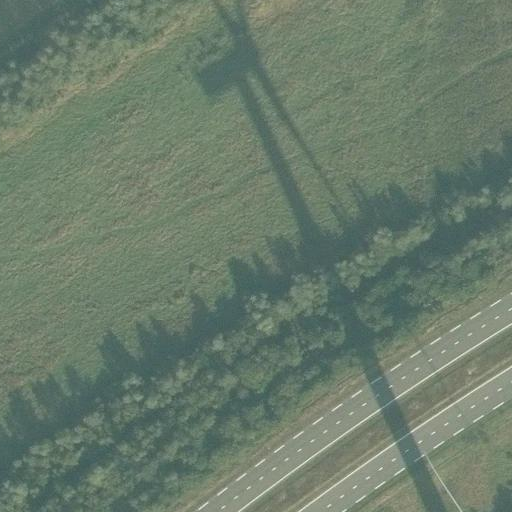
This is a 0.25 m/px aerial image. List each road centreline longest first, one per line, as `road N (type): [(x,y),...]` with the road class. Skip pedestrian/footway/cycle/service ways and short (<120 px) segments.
road 1 (primary): [(511,315),(401,384),(228,511)]
road 2 (primary): [(337,511),(511,392)]
